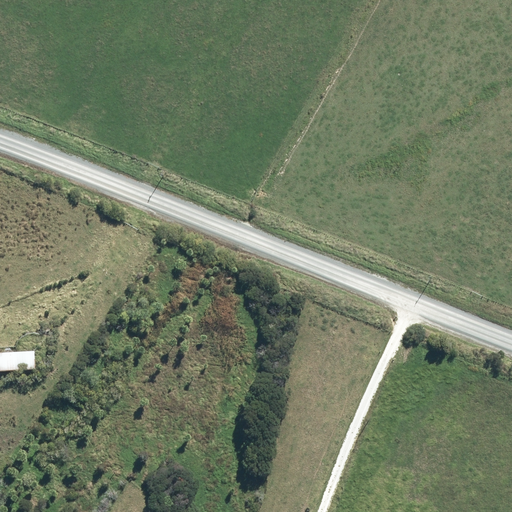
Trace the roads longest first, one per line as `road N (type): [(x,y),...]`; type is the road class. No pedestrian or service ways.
road 1 (unclassified): [(511,354),(0,148)]
road 2 (track): [(324,511),(411,314)]
